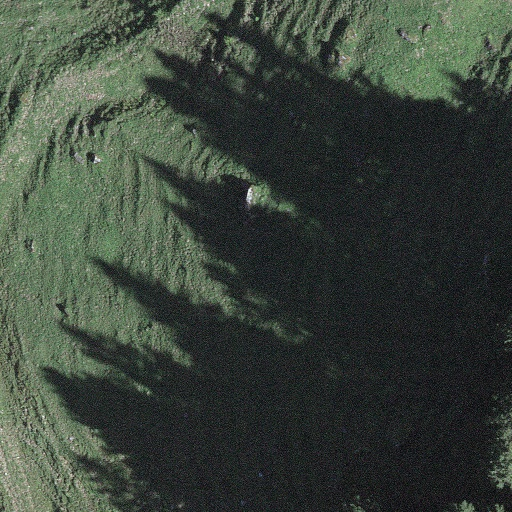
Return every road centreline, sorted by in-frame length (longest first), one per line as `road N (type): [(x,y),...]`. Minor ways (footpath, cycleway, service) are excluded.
road 1 (track): [(0,204),(22,155),(54,116),(88,87),(188,31),(212,0)]
road 2 (track): [(35,511),(0,393)]
